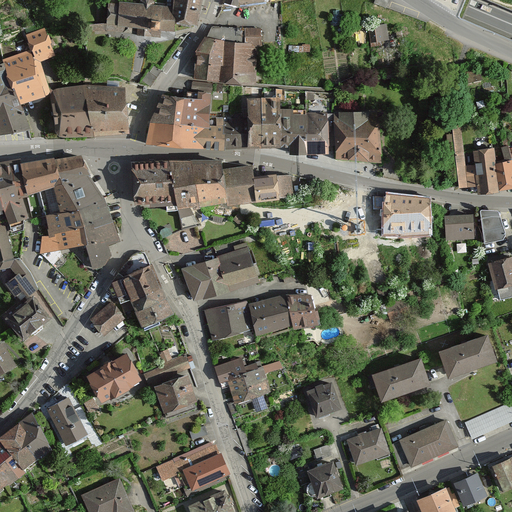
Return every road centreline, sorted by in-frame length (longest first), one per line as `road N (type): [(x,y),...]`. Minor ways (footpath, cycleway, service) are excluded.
road 1 (residential): [(132,218),(187,309),(250,511)]
road 2 (residential): [(253,155),(403,189),(511,200)]
road 3 (residential): [(0,425),(62,349),(132,218)]
road 4 (tertiary): [(511,439),(346,511)]
road 5 (residential): [(125,149),(216,0)]
road 6 (residential): [(125,149),(253,155)]
